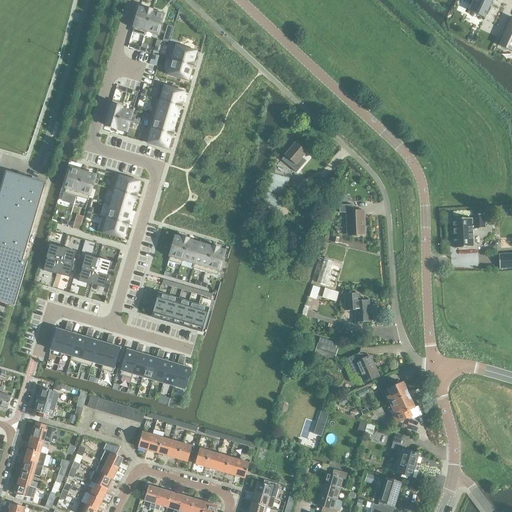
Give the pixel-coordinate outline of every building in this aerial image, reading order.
[(477,0),(472,0),(468,11),(485,18),(488,12),(489,12),(491,8),(490,7),(490,6),(477,0)] [(140,7),(134,28),(146,32),(152,11),(140,7)] [(152,11),(146,32),(158,35),(164,14),(152,11)] [(167,26),(163,41),(169,42),(174,27),(167,26)] [(511,34),(504,31),(498,45),(511,51),(511,34)] [(172,44),(167,59),(172,60),(193,66),(194,63),(197,52),(172,44)] [(172,60),(168,74),(188,81),(191,70),(192,70),(193,66),(172,60)] [(160,85),(155,99),(181,107),(182,103),(185,92),(160,85)] [(155,99),(151,113),(176,121),(180,110),(181,107),(155,99)] [(112,100),(105,126),(116,129),(122,108),(124,104),(112,100)] [(122,108),(116,129),(127,132),(128,128),(130,122),(131,116),(133,111),(122,108)] [(151,113),(147,127),(173,135),(174,131),(173,131),(176,121),(151,113)] [(147,127),(143,142),(168,149),(171,138),(172,138),(173,135),(147,127)] [(296,143),(285,155),(281,160),(297,173),(306,162),(302,158),(307,153),(296,143)] [(72,168),(64,193),(76,197),(84,172),(72,168)] [(84,172),(76,197),(88,200),(96,175),(84,172)] [(23,261),(45,184),(6,173),(0,193),(0,301),(15,306),(28,262),(23,261)] [(271,173),(269,179),(287,184),(289,178),(271,173)] [(115,174),(110,190),(115,191),(115,190),(136,197),(137,193),(140,182),(115,174)] [(280,209),(287,184),(269,179),(262,204),(280,209)] [(115,191),(111,204),(132,210),(135,200),(136,197),(115,190),(115,191)] [(107,218),(128,225),(129,221),(132,210),(111,204),(107,218)] [(339,213),(347,213),(348,236),(365,235),(365,233),(366,231),(366,228),(364,227),(364,211),(353,212),(352,205),(339,205),(339,213)] [(455,248),(455,249),(473,247),(473,245),(474,245),(474,236),(472,236),(472,230),(485,229),(485,228),(484,215),(474,215),(474,216),(474,219),(471,219),(453,220),(454,239),(453,239),(453,246),(455,246),(455,248)] [(102,217),(98,232),(123,239),(126,228),(127,228),(128,225),(107,218),(102,217)] [(176,236),(168,261),(181,265),(183,261),(182,260),(188,240),(189,240),(189,239),(182,237),(182,238),(176,236)] [(188,240),(182,260),(183,261),(194,264),(200,243),(189,240),(188,240)] [(194,264),(192,268),(205,272),(212,247),(200,243),(194,264)] [(44,251),(42,257),(46,258),(47,258),(60,262),(60,261),(59,261),(63,249),(50,245),(48,252),(44,251)] [(212,247),(205,272),(218,276),(225,251),(219,249),(219,248),(212,246),(212,247)] [(63,249),(59,261),(60,261),(72,264),(73,265),(77,266),(79,261),(79,260),(74,259),(76,252),(63,248),(63,249)] [(499,269),(500,269),(511,268),(511,254),(499,255),(499,269)] [(77,266),(77,267),(81,268),(82,268),(95,272),(95,271),(98,259),(85,255),(83,262),(79,261),(77,266)] [(42,257),(41,262),(45,264),(43,271),(56,275),(57,274),(56,274),(60,262),(47,258),(46,258),(42,257)] [(98,259),(95,271),(108,275),(112,276),(114,271),(109,269),(111,262),(98,258),(98,259)] [(324,260),(317,283),(325,286),(333,262),(324,260)] [(60,262),(56,274),(57,274),(69,278),(71,271),(75,272),(77,267),(77,266),(73,265),(72,264),(60,261),(60,262)] [(75,272),(75,273),(81,274),(79,281),(92,285),(92,284),(95,272),(82,268),(81,268),(77,267),(75,272)] [(95,272),(92,284),(105,288),(107,281),(111,282),(112,276),(108,275),(95,271),(95,272)] [(469,290),(458,289),(457,299),(477,300),(477,292),(488,292),(488,284),(469,284),(469,290)] [(313,286),(309,297),(316,299),(320,288),(313,286)] [(325,288),(323,298),(336,302),(339,292),(325,288)] [(159,294),(152,317),(162,320),(169,297),(159,294)] [(369,301),(357,302),(357,300),(360,300),(359,294),(344,295),(345,310),(355,310),(356,322),(371,321),(372,321),(373,320),(372,315),(372,314),(370,315),(369,301)] [(169,297),(162,320),(172,323),(179,300),(169,297)] [(179,300),(172,323),(182,326),(188,303),(179,300)] [(188,303),(182,326),(191,329),(198,306),(188,303)] [(198,306),(191,329),(202,332),(209,309),(198,306)] [(57,329),(51,350),(62,353),(68,333),(70,333),(71,329),(67,328),(65,332),(57,329)] [(68,333),(62,353),(71,356),(72,356),(78,336),(70,333),(68,333)] [(71,356),(70,361),(81,364),(88,339),(91,339),(92,335),(87,334),(86,338),(78,336),(72,356),(71,356)] [(88,339),(81,364),(92,367),(93,363),(93,362),(99,342),(91,339),(88,339)] [(99,342),(93,362),(93,363),(103,365),(103,366),(109,345),(112,346),(113,341),(108,340),(107,344),(99,342)] [(319,344),(317,352),(334,358),(336,350),(319,344)] [(103,365),(101,370),(113,373),(120,348),(112,346),(109,345),(103,366),(103,365)] [(128,350),(122,371),(120,376),(132,379),(133,374),(132,374),(139,354),(141,354),(142,350),(137,349),(136,353),(128,350)] [(379,377),(370,357),(366,358),(365,356),(360,353),(346,359),(352,374),(355,372),(357,376),(359,377),(361,376),(365,383),(379,377)] [(139,354),(132,374),(133,374),(143,377),(149,357),(141,354),(139,354)] [(149,357),(143,377),(153,380),(159,360),(162,360),(163,356),(158,355),(157,359),(149,357)] [(159,360),(153,380),(164,383),(170,363),(162,360),(159,360)] [(170,363),(164,383),(174,386),(180,366),(182,366),(184,362),(179,361),(178,365),(170,363)] [(180,366),(174,386),(185,390),(191,369),(182,366),(180,366)] [(388,398),(390,404),(408,396),(403,384),(388,390),(391,396),(388,398)] [(41,389),(38,400),(56,405),(58,400),(52,399),(54,392),(41,389)] [(81,392),(76,407),(77,407),(83,409),(87,394),(81,392)] [(11,397),(0,393),(0,407),(7,410),(11,397)] [(95,409),(99,399),(91,396),(88,407),(95,409)] [(414,408),(408,396),(390,404),(392,408),(396,407),(399,414),(393,417),(397,423),(411,417),(408,410),(414,408)] [(101,412),(104,400),(99,399),(95,409),(95,410),(101,412)] [(56,405),(38,400),(34,411),(39,413),(38,417),(48,420),(49,415),(48,414),(49,409),(55,410),(56,405)] [(107,413),(110,402),(104,400),(101,412),(107,413)] [(113,415),(116,404),(110,402),(107,413),(113,415)] [(279,402),(277,409),(286,412),(288,405),(279,402)] [(118,417),(122,405),(116,404),(113,415),(118,417)] [(124,418),(128,407),(122,405),(118,417),(124,418)] [(130,420),(133,409),(128,407),(124,418),(130,420)] [(136,422),(139,411),(133,409),(130,420),(136,422)] [(145,412),(139,411),(136,422),(142,424),(145,412)] [(71,414),(68,422),(75,424),(78,416),(75,415),(71,414)] [(360,421),(357,431),(365,433),(365,432),(367,423),(360,421)] [(367,423),(365,432),(373,434),(375,426),(367,423)] [(41,425),(40,429),(34,427),(31,438),(49,444),(53,433),(56,432),(56,429),(41,425)] [(158,454),(162,438),(164,433),(154,430),(153,435),(148,451),(158,454)] [(148,451),(153,435),(143,432),(138,448),(148,451)] [(49,444),(31,438),(27,449),(40,453),(42,446),(48,448),(49,444)] [(168,456),(172,441),(162,438),(158,454),(168,456)] [(178,459),(182,444),(172,441),(168,456),(178,459)] [(106,450),(101,461),(118,469),(123,459),(116,456),(120,448),(106,444),(104,449),(106,450)] [(192,447),(182,444),(178,459),(187,462),(192,447)] [(46,455),(40,453),(27,449),(24,460),(43,466),(46,455)] [(205,467),(210,452),(200,449),(195,464),(205,467)] [(396,473),(401,474),(401,477),(407,479),(408,476),(412,477),(415,469),(414,468),(415,463),(416,463),(419,454),(403,450),(396,473)] [(215,470),(220,455),(210,452),(205,467),(215,470)] [(225,473),(229,458),(220,455),(215,470),(225,473)] [(235,476),(239,460),(229,458),(225,473),(235,476)] [(43,466),(24,460),(21,472),(34,475),(40,477),(43,466)] [(249,463),(239,460),(235,476),(245,479),(249,463)] [(113,480),(118,469),(101,461),(99,465),(96,472),(113,480)] [(324,480),(323,485),(340,489),(343,479),(345,480),(347,474),(333,470),(332,476),(324,473),(322,480),(324,480)] [(113,480),(96,472),(95,471),(90,482),(95,484),(108,490),(113,480)] [(34,475),(21,472),(18,483),(31,487),(36,488),(38,484),(32,482),(34,475)] [(367,473),(364,481),(376,485),(379,477),(367,473)] [(394,507),(398,496),(402,483),(387,479),(383,492),(380,491),(379,496),(381,497),(379,505),(384,507),(385,504),(394,507)] [(258,483),(255,493),(274,498),(275,495),(271,494),(272,489),(278,491),(280,485),(264,481),(263,485),(258,483)] [(31,487),(18,483),(14,494),(16,495),(15,498),(32,503),(36,488),(31,487)] [(102,501),(108,490),(95,484),(90,495),(102,501)] [(340,489),(323,485),(322,489),(320,489),(318,495),(337,500),(340,489)] [(154,511),(156,505),(160,490),(149,487),(144,501),(151,503),(150,509),(154,511)] [(167,508),(172,493),(160,490),(156,505),(167,508)] [(97,511),(102,501),(90,495),(86,492),(81,502),(86,504),(85,505),(97,511)] [(178,511),(179,511),(183,497),(172,493),(167,508),(174,510),(173,511),(178,511)] [(274,498),(255,493),(252,503),(267,507),(269,500),(273,502),(274,498)] [(337,500),(318,495),(317,500),(318,501),(317,506),(323,507),(321,511),(335,511),(336,511),(334,510),(337,500)] [(180,511),(190,511),(194,500),(183,497),(179,511),(180,511)] [(202,511),(206,503),(194,500),(190,511),(202,511)] [(289,511),(292,504),(288,502),(284,511),(289,511)] [(96,511),(97,511),(85,505),(81,503),(76,511),(96,511)] [(215,511),(217,506),(206,503),(202,511),(215,511)] [(265,511),(267,507),(252,503),(249,511),(265,511)]
